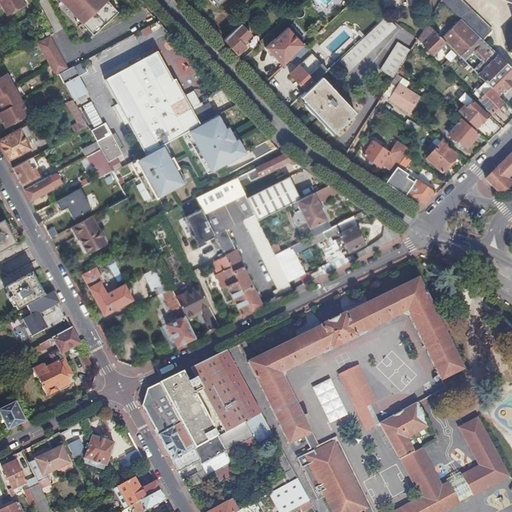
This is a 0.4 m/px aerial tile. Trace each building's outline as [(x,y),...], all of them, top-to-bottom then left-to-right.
[(0,0),(0,1),(7,15),(24,5),(21,0),(0,0)] [(60,0),(93,35),(118,12),(106,0),(60,0)] [(269,0),(266,0),(250,16),(254,20),(270,4),(270,3),(271,2),(269,0)] [(493,30),(462,0),(442,0),(462,19),(483,40),(493,30)] [(226,26),(232,33),(241,24),(236,17),(226,26)] [(264,27),(269,33),(280,23),(274,17),(264,27)] [(394,27),(384,17),(340,61),(349,71),(394,27)] [(442,38),(446,42),(459,55),(465,61),(474,53),(483,62),(474,70),(500,96),(508,89),(508,84),(510,81),(511,82),(511,80),(511,67),(483,40),(462,19),(442,38)] [(428,23),(418,39),(434,55),(446,42),(442,38),(428,23)] [(232,33),(224,40),(232,49),(238,54),(246,46),(243,42),(251,35),(248,31),(250,29),(248,26),(245,28),(241,24),(232,33)] [(151,32),(148,26),(142,30),(145,36),(151,32)] [(266,47),(283,66),(305,46),(288,27),(266,47)] [(66,71),(67,70),(49,37),(38,43),(56,76),(58,74),(66,71)] [(392,78),(409,51),(398,43),(380,71),(392,78)] [(449,61),(456,54),(450,49),(444,55),(449,61)] [(201,125),(191,108),(188,102),(186,98),(176,79),(173,80),(157,50),(104,79),(145,155),(163,145),(183,134),(201,125)] [(306,91),(322,76),(329,69),(313,52),(290,74),(306,91)] [(76,74),(72,67),(67,70),(66,71),(70,78),(76,74)] [(393,80),(405,87),(408,81),(397,74),(393,80)] [(0,103),(4,111),(0,113),(0,117),(5,127),(17,121),(28,115),(7,76),(0,79),(0,103)] [(306,91),(301,96),(335,132),(356,112),(322,76),(306,91)] [(64,85),(73,100),(74,102),(78,99),(80,104),(87,100),(85,96),(88,94),(79,77),(64,85)] [(393,80),(385,92),(391,96),(389,99),(410,112),(420,97),(405,87),(393,80)] [(480,100),(493,113),(504,103),(490,89),(480,100)] [(207,102),(216,115),(230,105),(221,92),(207,102)] [(474,100),(465,92),(459,99),(465,104),(459,110),(476,127),(488,114),(474,100)] [(188,102),(191,108),(196,105),(190,95),(186,98),(188,102)] [(73,100),(67,103),(77,124),(71,127),(75,135),(88,128),(74,102),(73,100)] [(219,115),(201,125),(183,134),(204,174),(244,153),(232,130),(228,132),(219,115)] [(467,148),(479,134),(463,119),(449,135),(455,140),(457,139),(467,148)] [(418,136),(423,128),(410,120),(406,128),(418,136)] [(29,124),(0,139),(0,145),(4,153),(8,161),(31,149),(23,134),(24,134),(32,130),(29,124)] [(105,124),(90,132),(96,143),(100,150),(107,164),(122,155),(105,124)] [(368,138),(361,148),(366,152),(364,155),(380,166),(382,164),(393,172),(410,149),(398,141),(390,153),(368,138)] [(443,172),(457,155),(437,138),(429,148),(433,152),(427,159),(443,172)] [(82,150),(86,158),(87,157),(100,150),(96,143),(82,150)] [(163,145),(145,155),(130,163),(151,201),(184,183),(163,145)] [(100,150),(87,157),(98,179),(112,172),(107,164),(100,150)] [(291,169),(296,164),(292,161),(283,155),(262,166),(266,174),(287,164),(291,169)] [(406,156),(398,167),(403,170),(411,159),(406,156)] [(32,158),(12,169),(18,180),(22,186),(39,177),(34,168),(37,167),(32,158)] [(511,176),(511,160),(510,158),(494,173),(487,180),(499,192),(505,192),(511,186),(511,181),(509,179),(511,176)] [(398,167),(387,183),(397,190),(408,174),(403,170),(398,167)] [(408,174),(397,190),(402,193),(419,205),(426,205),(437,194),(411,176),(412,174),(410,172),(408,174)] [(51,177),(24,191),(30,201),(56,187),(51,177)] [(291,205),(301,200),(290,177),(247,199),(258,221),(291,205)] [(233,199),(244,194),(236,178),(196,198),(203,213),(214,208),(233,199)] [(317,203),(338,192),(329,186),(312,194),(317,203)] [(81,188),(55,201),(60,210),(66,207),(75,224),(95,213),(81,188)] [(281,296),(292,291),(283,272),(275,256),(271,247),(258,221),(247,199),(244,194),(233,199),(244,222),(256,245),(258,244),(262,252),(259,253),(278,290),(281,296)] [(330,229),(317,203),(312,194),(301,200),(291,205),(296,214),(294,220),(297,228),(308,222),(311,227),(312,227),(316,236),(323,232),(330,229)] [(244,222),(233,199),(214,208),(225,230),(244,222)] [(47,207),(36,212),(40,220),(51,214),(47,207)] [(252,311),(262,305),(225,230),(214,208),(203,213),(220,246),(225,257),(252,311)] [(92,217),(72,228),(76,237),(78,237),(87,255),(105,245),(92,217)] [(357,223),(354,217),(344,222),(347,227),(345,228),(347,232),(341,235),(349,251),(364,244),(356,227),(357,223)] [(0,253),(15,245),(3,223),(0,224),(0,253)] [(342,229),(339,224),(330,229),(323,232),(326,237),(342,229)] [(275,256),(281,253),(277,244),(271,247),(275,256)] [(215,262),(225,257),(220,246),(209,252),(215,262)] [(275,256),(283,272),(289,269),(281,253),(275,256)] [(227,287),(241,316),(252,311),(225,257),(215,262),(212,263),(218,274),(216,275),(223,289),(227,287)] [(104,316),(132,301),(124,286),(106,296),(100,284),(102,282),(95,269),(92,271),(91,269),(85,273),(86,274),(82,276),(89,289),(92,288),(95,293),(92,295),(104,316)] [(161,285),(157,276),(154,271),(148,274),(150,277),(147,279),(153,290),(154,290),(156,289),(156,288),(159,287),(161,285)] [(171,289),(163,273),(157,276),(161,285),(159,287),(163,294),(171,289)] [(26,307),(43,298),(31,276),(5,290),(11,300),(9,301),(10,304),(12,303),(17,312),(26,307)] [(444,511),(460,504),(457,499),(449,483),(442,487),(422,449),(414,453),(407,439),(429,427),(418,403),(380,424),(370,404),(376,401),(358,365),(339,375),(367,430),(376,426),(388,450),(392,448),(419,500),(395,511),(371,511),(367,503),(369,500),(361,498),(364,490),(357,489),(359,481),(353,479),(355,472),(348,470),(350,462),(344,461),(335,443),(319,450),(297,405),(283,377),(286,372),(323,353),(324,354),(365,334),(365,333),(403,314),(407,315),(409,316),(442,380),(463,369),(418,279),(355,310),(354,310),(346,314),(345,313),(320,325),(321,326),(313,330),(313,331),(248,362),(288,444),(304,437),(311,451),(297,458),(302,468),(305,467),(318,494),(324,491),(334,511),(354,511),(362,509),(364,511),(444,511)] [(180,307),(187,321),(196,316),(195,314),(200,312),(208,307),(198,286),(189,290),(190,293),(176,299),(180,307)] [(163,294),(172,312),(176,309),(180,307),(176,299),(171,289),(163,294)] [(58,304),(53,293),(43,298),(26,307),(27,310),(31,308),(32,310),(29,312),(32,318),(58,304)] [(166,325),(177,348),(195,339),(187,321),(180,307),(176,309),(181,318),(166,325)] [(61,356),(81,345),(72,329),(39,346),(42,351),(51,346),(53,347),(55,346),(59,352),(50,356),(55,364),(45,369),(43,366),(37,369),(36,374),(47,396),(70,385),(67,380),(73,376),(64,360),(61,356)] [(245,341),(238,345),(245,357),(251,354),(245,341)] [(260,414),(226,351),(190,369),(147,390),(143,406),(146,411),(163,444),(173,461),(260,414)] [(311,386),(326,423),(344,415),(330,379),(311,386)] [(0,409),(0,415),(8,431),(25,423),(15,402),(0,409)] [(260,414),(173,461),(179,472),(199,461),(203,470),(191,477),(196,488),(208,480),(207,477),(213,473),(218,483),(236,473),(229,459),(256,444),(257,445),(273,437),(260,414)] [(502,477),(503,480),(511,476),(480,418),(464,426),(460,428),(481,467),(463,476),(471,491),(472,493),(502,477)] [(114,443),(92,436),(84,458),(107,466),(114,443)] [(67,443),(71,457),(82,454),(78,440),(67,443)] [(34,459),(27,462),(38,484),(41,489),(51,484),(46,474),(56,469),(61,471),(71,466),(61,445),(51,450),(46,453),(45,450),(33,456),(34,459)] [(296,479),(283,454),(274,459),(283,475),(267,484),(272,493),(296,479)] [(27,483),(16,461),(2,468),(12,490),(27,483)] [(457,479),(465,494),(471,491),(463,476),(457,479)] [(473,496),(503,480),(502,477),(472,493),(473,496)] [(161,490),(156,482),(141,490),(135,478),(119,486),(121,488),(130,506),(161,490)] [(296,479),(272,493),(269,494),(278,511),(289,511),(299,507),(309,501),(296,479)] [(449,483),(457,499),(465,494),(457,479),(449,483)] [(52,511),(41,489),(38,484),(29,489),(37,504),(40,511),(52,511)] [(130,506),(121,488),(115,492),(125,509),(130,506)] [(37,504),(29,489),(26,490),(25,493),(32,507),(37,504)] [(144,511),(166,500),(161,490),(130,506),(133,511),(144,511)] [(278,511),(269,494),(260,499),(267,511),(278,511)] [(232,501),(211,511),(236,511),(238,511),(232,501)] [(303,511),(312,507),(309,501),(299,507),(302,511),(303,511)] [(22,511),(18,503),(0,511),(22,511)]
